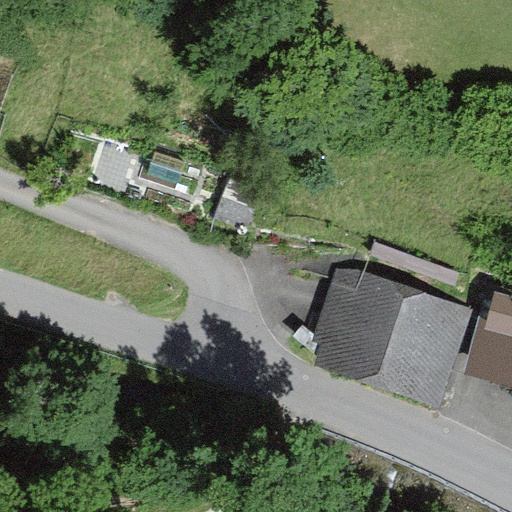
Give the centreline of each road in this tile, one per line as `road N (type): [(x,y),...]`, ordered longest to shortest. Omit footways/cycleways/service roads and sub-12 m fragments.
road 1 (unclassified): [(511,478),(308,398),(0,298)]
road 2 (track): [(0,182),(218,273),(246,297),(308,398)]
